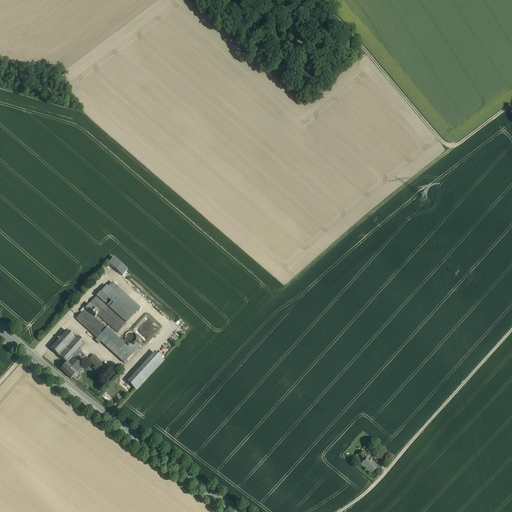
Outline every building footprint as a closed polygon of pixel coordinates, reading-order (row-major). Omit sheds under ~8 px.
[(127,271),(113,258),(108,264),(122,276),(127,271)] [(140,309),(112,283),(107,288),(106,286),(96,296),(126,323),(140,309)] [(126,324),(96,297),(89,304),(119,331),(126,324)] [(106,329),(85,309),(76,319),(97,338),(106,329)] [(75,339),(65,330),(49,348),(66,364),(72,358),(74,360),(78,356),(76,354),(85,344),(77,337),(75,339)] [(127,348),(108,330),(99,340),(124,363),(133,353),(127,348)] [(135,342),(137,338),(135,334),(130,332),(126,334),(125,338),(126,342),(131,344),(135,342)] [(163,361),(153,353),(127,382),(137,390),(163,361)] [(94,355),(89,360),(100,372),(106,367),(94,355)] [(72,358),(66,364),(60,370),(71,380),(72,378),(77,373),(81,368),(74,360),(72,358)] [(378,467),(367,457),(360,465),(371,474),(378,467)]
